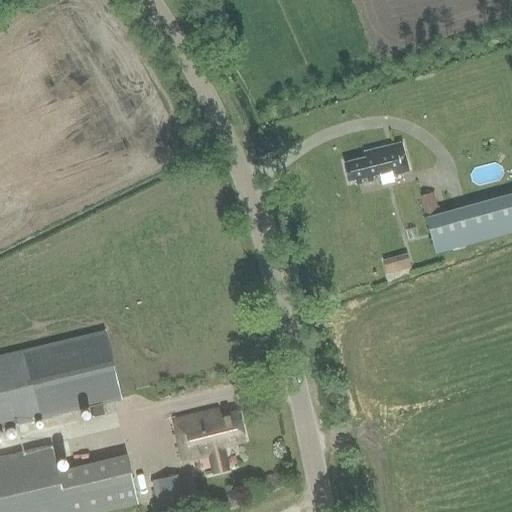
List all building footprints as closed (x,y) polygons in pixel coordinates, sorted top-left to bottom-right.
[(392,176),(408,172),(401,143),(365,152),(367,159),(346,164),(350,181),(355,180),(356,184),(380,179),(381,184),(393,181),(392,176)] [(423,193),(426,210),(439,208),(437,191),(423,193)] [(511,230),(511,195),(426,219),(435,252),(511,230)] [(407,255),(381,262),(385,275),(411,268),(407,255)] [(0,429),(89,408),(91,418),(104,415),(102,405),(121,400),(104,331),(0,355),(0,429)] [(223,445),(243,441),(237,413),(213,418),(212,411),(173,420),(182,463),(209,457),(213,473),(227,469),(223,445)] [(0,511),(103,511),(138,504),(126,453),(56,469),(51,446),(0,457),(0,511)] [(152,505),(153,511),(187,511),(178,475),(152,481),(157,503),(152,505)]
